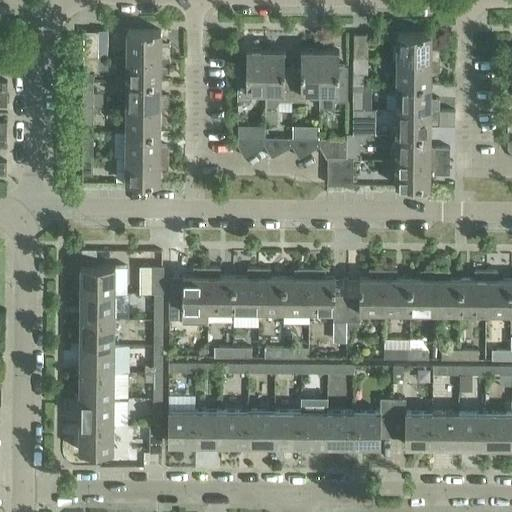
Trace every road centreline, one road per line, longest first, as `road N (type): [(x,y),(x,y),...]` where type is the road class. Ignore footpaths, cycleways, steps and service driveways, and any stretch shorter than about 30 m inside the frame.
road 1 (residential): [(511,212),(75,207),(15,218)]
road 2 (residential): [(313,167),(193,165),(193,0)]
road 3 (unclassified): [(22,489),(22,234),(15,218)]
road 4 (residential): [(22,489),(291,493)]
road 5 (residential): [(291,493),(511,494)]
road 6 (residential): [(511,168),(463,167),(462,0)]
road 7 (residential): [(15,218),(31,172),(35,64),(50,20)]
